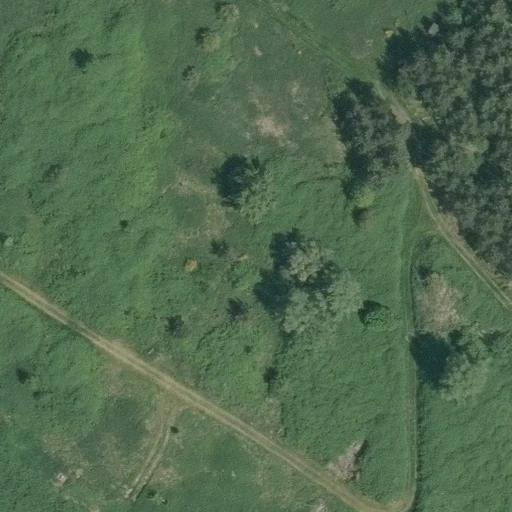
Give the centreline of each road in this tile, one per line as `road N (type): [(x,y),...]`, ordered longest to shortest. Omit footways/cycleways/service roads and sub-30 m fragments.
road 1 (track): [(0,281),(377,511)]
road 2 (track): [(254,0),(379,87),(403,113),(418,139),(431,220),(511,305)]
road 3 (track): [(397,511),(410,472),(412,347),(402,257),(408,239),(431,220)]
